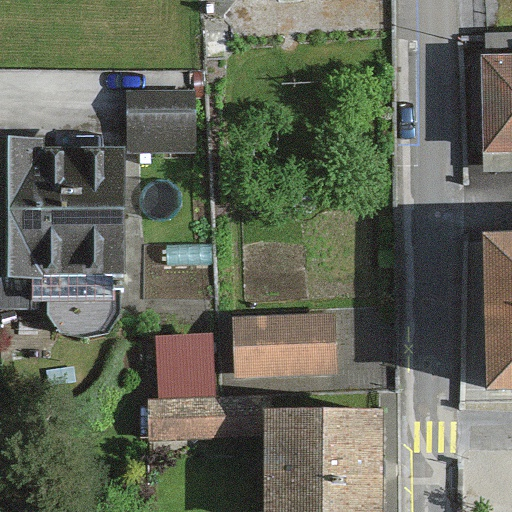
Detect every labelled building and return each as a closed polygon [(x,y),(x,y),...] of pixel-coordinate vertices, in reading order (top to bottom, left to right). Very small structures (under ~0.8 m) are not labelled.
[(511,64),(486,65),(488,173),(511,172),(511,64)] [(198,98),(133,98),(133,159),(198,159),(198,98)] [(125,163),(0,162),(0,300),(124,301),(125,163)] [(511,252),(490,253),(490,410),(511,409),(511,252)] [(342,322),(237,323),(238,391),(342,390),(342,322)] [(220,392),(222,333),(163,331),(160,435),(241,437),(243,392),(220,392)] [(385,511),(387,425),(269,424),(267,511),(385,511)]
